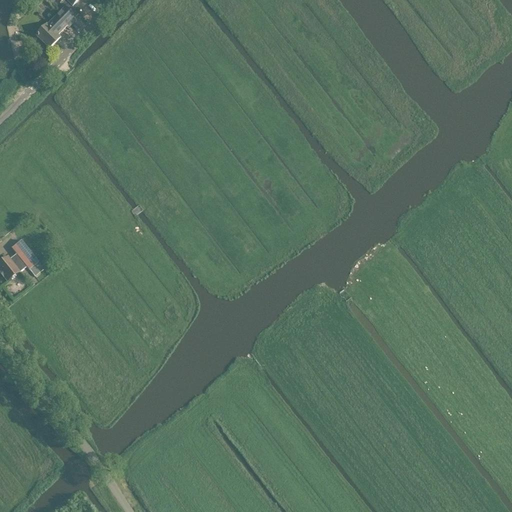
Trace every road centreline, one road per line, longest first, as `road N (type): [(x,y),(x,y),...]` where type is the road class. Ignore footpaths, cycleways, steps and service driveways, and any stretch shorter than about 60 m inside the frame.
road 1 (unclassified): [(130,511),(0,338)]
road 2 (unclassified): [(0,122),(121,0)]
